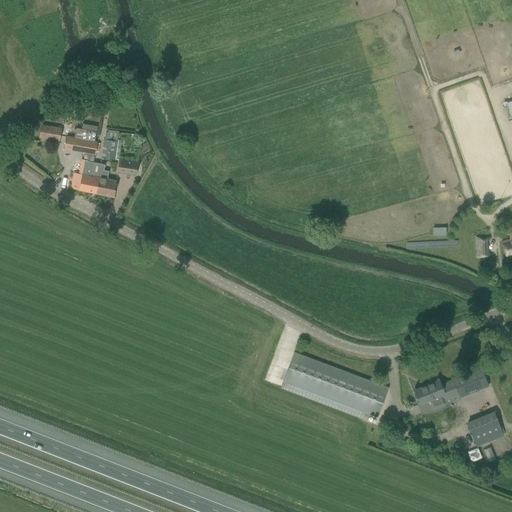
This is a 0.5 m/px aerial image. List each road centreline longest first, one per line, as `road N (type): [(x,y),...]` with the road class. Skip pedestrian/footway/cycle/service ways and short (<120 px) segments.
road 1 (unclassified): [(511,303),(407,343),(336,339),(36,183),(0,153)]
road 2 (motorway): [(218,511),(0,427)]
road 3 (motorway): [(0,460),(132,511)]
